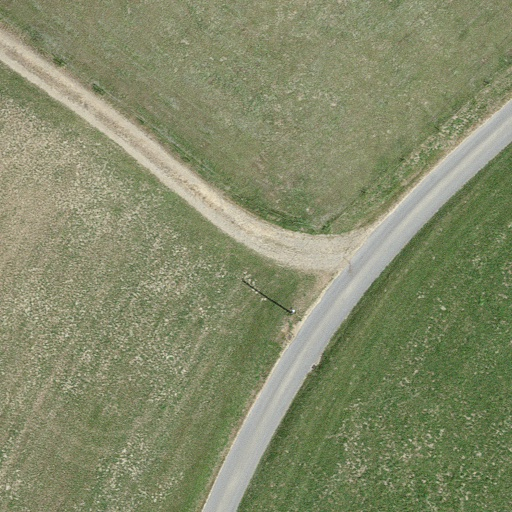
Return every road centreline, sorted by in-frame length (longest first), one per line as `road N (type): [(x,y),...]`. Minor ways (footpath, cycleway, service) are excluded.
road 1 (unclassified): [(222,511),(270,411),(348,289),(425,200),(511,124)]
road 2 (track): [(0,45),(278,249),(309,255),(383,246)]
